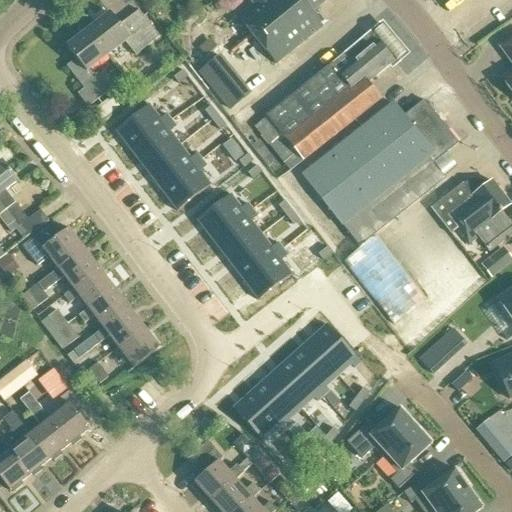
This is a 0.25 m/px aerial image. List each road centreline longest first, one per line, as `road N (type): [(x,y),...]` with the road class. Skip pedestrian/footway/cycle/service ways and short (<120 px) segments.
road 1 (residential): [(211,364),(202,332),(0,81)]
road 2 (residential): [(367,361),(315,304),(293,308),(211,364)]
road 3 (unclassified): [(511,154),(396,0)]
road 4 (residential): [(511,501),(415,388)]
road 5 (residential): [(129,455),(201,385),(211,364)]
